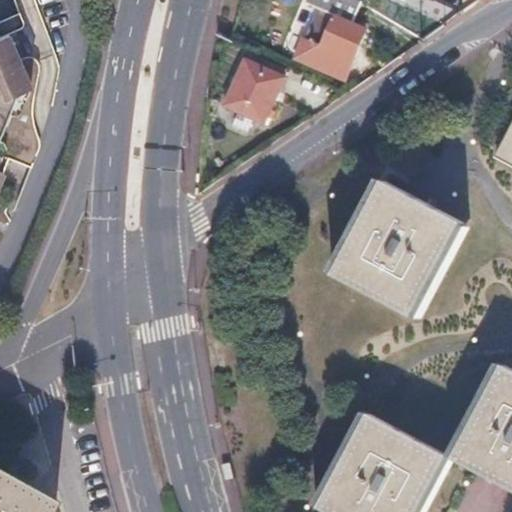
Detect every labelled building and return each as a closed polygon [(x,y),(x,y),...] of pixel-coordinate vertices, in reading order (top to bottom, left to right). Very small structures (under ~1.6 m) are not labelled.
[(311,0),(308,9),(336,20),(324,49),(306,42),(298,63),(341,80),(346,69),(351,71),(358,56),(366,34),(357,30),(361,19),(313,0),(311,0)] [(344,0),(313,0),(361,19),(365,8),(344,0)] [(0,181),(3,174),(0,172),(0,135),(16,95),(31,88),(23,70),(9,35),(0,38),(0,181)] [(283,81),(245,65),(225,111),(264,128),(273,106),(283,81)] [(511,135),(501,155),(511,160),(511,135)] [(336,274),(415,317),(464,224),(385,183),(336,274)] [(457,459),(511,487),(511,369),(505,366),(457,459)] [(321,505),(333,511),(416,511),(447,454),(370,413),(321,505)] [(0,511),(53,511),(55,509),(16,487),(0,477),(0,511)]
